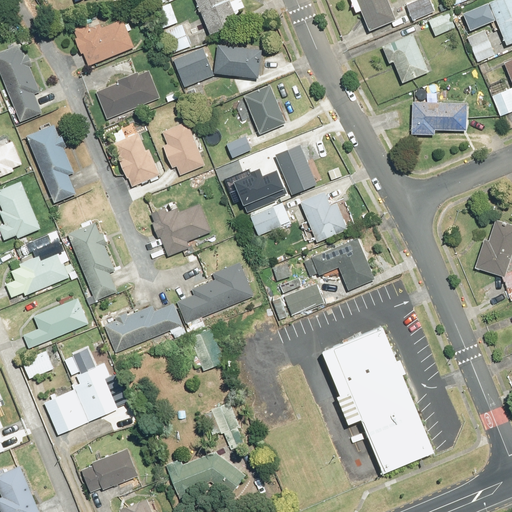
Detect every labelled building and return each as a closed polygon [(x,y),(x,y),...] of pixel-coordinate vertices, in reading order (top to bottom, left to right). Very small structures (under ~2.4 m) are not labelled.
[(241,0),(193,0),(201,17),(189,22),(198,44),(240,27),(235,14),(245,9),(241,0)] [(396,21),(387,0),(355,0),(370,33),(396,21)] [(430,0),(418,0),(405,6),(412,21),(435,11),(430,0)] [(511,0),(500,0),(490,4),(507,47),(511,45),(511,0)] [(171,2),(155,8),(162,28),(178,22),(171,2)] [(448,13),(429,21),(435,36),(454,28),(448,13)] [(83,55),(87,67),(134,50),(124,20),(100,29),(99,25),(89,28),(87,24),(73,29),(77,38),(74,39),(80,56),(83,55)] [(184,23),(163,31),(171,52),(192,44),(184,23)] [(486,32),(468,38),(477,62),(495,55),(486,32)] [(429,73),(413,35),(382,48),(389,65),(393,63),(402,84),(429,73)] [(22,45),(0,53),(0,67),(23,123),(44,114),(36,95),(42,93),(32,69),(35,67),(30,54),(26,55),(22,45)] [(216,46),(213,75),(259,80),(262,51),(216,46)] [(95,92),(106,119),(160,98),(149,71),(139,75),(137,72),(118,79),(119,83),(95,92)] [(271,80),(243,91),(259,129),(287,118),(271,80)] [(468,104),(413,104),(413,136),(434,136),(434,132),(467,133),(468,104)] [(204,167),(186,121),(161,131),(166,144),(161,146),(170,170),(175,168),(179,177),(204,167)] [(57,126),(29,137),(57,204),(79,195),(71,177),(77,174),(67,149),(70,148),(64,135),(61,136),(57,126)] [(145,151),(138,134),(113,144),(120,160),(117,161),(124,178),(127,177),(131,187),(160,175),(149,150),(145,151)] [(299,137),(273,148),(291,190),(317,180),(299,137)] [(14,143),(0,148),(0,177),(15,172),(14,169),(23,165),(14,143)] [(267,155),(229,169),(240,197),(277,184),(267,155)] [(42,230),(23,182),(0,191),(0,200),(5,212),(2,214),(7,226),(1,228),(6,242),(18,237),(19,239),(42,230)] [(324,187),(300,197),(316,236),(347,223),(336,198),(330,200),(324,187)] [(166,203),(150,209),(167,253),(190,244),(187,237),(211,228),(200,200),(178,208),(176,204),(167,208),(166,203)] [(284,202),(251,215),(258,235),(292,222),(284,202)] [(505,273),(511,250),(511,221),(495,216),(489,236),(484,235),(474,264),(505,273)] [(96,218),(68,229),(95,296),(118,287),(110,269),(116,266),(96,218)] [(375,275),(357,232),(311,252),(320,271),(339,263),(349,286),(375,275)] [(24,292),(69,273),(58,246),(39,254),(38,251),(19,259),(20,262),(10,266),(14,276),(5,280),(11,293),(23,288),(24,292)] [(177,298),(186,319),(253,292),(240,259),(213,270),(215,275),(191,285),(193,291),(177,298)] [(288,263),(273,268),(278,280),(292,274),(288,263)] [(283,296),(290,314),(324,301),(317,282),(283,296)] [(78,294),(33,311),(38,324),(21,331),(26,344),(88,320),(78,294)] [(103,322),(114,349),(181,322),(172,300),(154,308),(151,302),(127,312),(125,308),(113,313),(115,317),(103,322)] [(433,445),(382,318),(321,342),(339,386),(351,382),(384,464),(433,445)] [(210,324),(189,333),(203,367),(225,357),(210,324)] [(29,378),(54,368),(47,350),(22,361),(29,378)] [(43,395),(58,430),(117,405),(105,376),(110,374),(103,359),(75,370),(79,380),(43,395)] [(230,398),(211,406),(228,448),(248,439),(230,398)] [(138,473),(127,444),(89,458),(90,462),(80,466),(89,489),(100,485),(101,488),(138,473)] [(192,486),(210,478),(230,493),(246,472),(214,447),(182,460),(179,453),(163,460),(180,502),(196,496),(192,486)] [(41,511),(21,461),(0,469),(0,485),(3,493),(0,493),(0,500),(4,511),(41,511)] [(154,511),(147,495),(119,506),(121,511),(154,511)]
